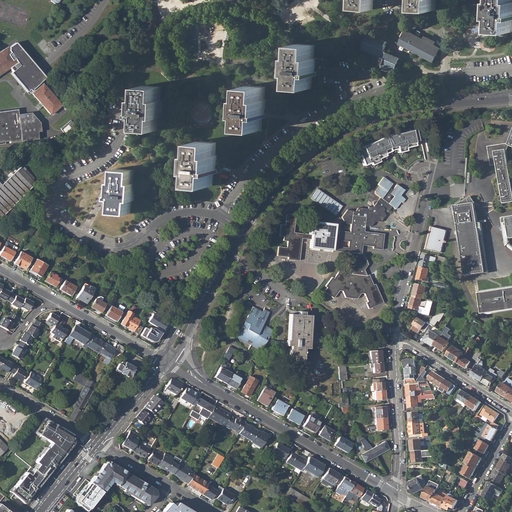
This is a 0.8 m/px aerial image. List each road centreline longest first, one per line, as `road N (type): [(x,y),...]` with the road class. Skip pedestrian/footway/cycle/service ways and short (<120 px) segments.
road 1 (residential): [(124,105),(115,147),(57,189),(54,206),(65,225),(122,247),(170,215),(222,215)]
road 2 (tertiary): [(242,229),(279,180),(339,133),(423,105),(511,97)]
road 3 (residential): [(164,360),(398,494)]
road 4 (residential): [(394,340),(433,165)]
road 5 (residential): [(222,215),(280,142),(351,99)]
road 6 (residential): [(394,340),(398,494)]
road 7 (residential): [(511,410),(394,340)]
road 8 (tertiary): [(164,360),(227,253)]
